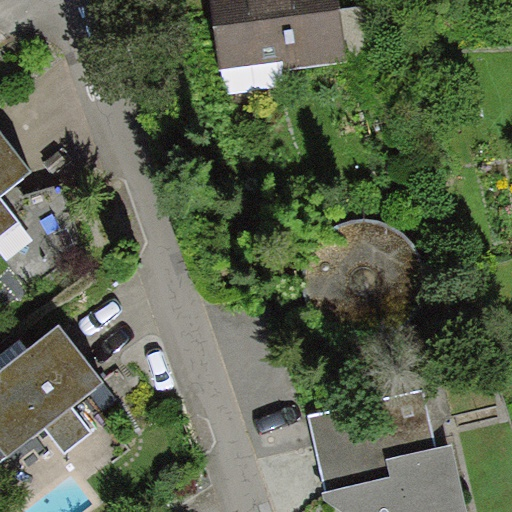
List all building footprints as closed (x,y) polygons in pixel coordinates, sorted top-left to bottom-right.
[(337,0),(213,0),(224,81),(382,61),(375,3),(339,8),(337,0)] [(0,139),(0,241),(19,228),(1,205),(32,180),(0,139)] [(393,236),(363,228),(333,236),(313,255),(305,276),(309,310),(329,334),(359,344),(384,340),(409,322),(421,290),(414,258),(393,236)] [(63,334),(0,382),(0,456),(9,469),(50,438),(67,460),(95,439),(77,416),(107,392),(63,334)] [(309,418),(327,500),(393,486),(389,467),(435,457),(422,394),(309,418)] [(465,511),(452,454),(435,457),(389,467),(393,486),(327,500),(338,511),(465,511)]
